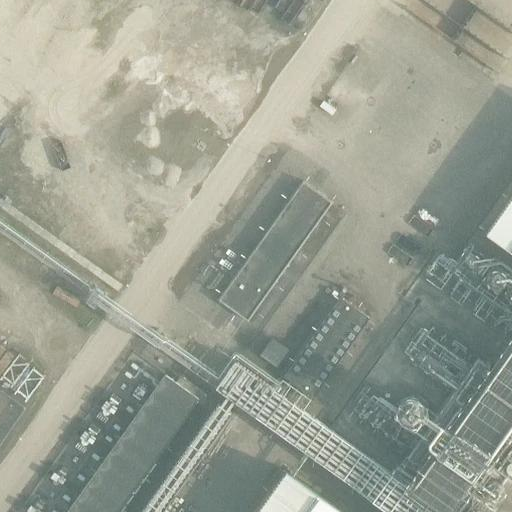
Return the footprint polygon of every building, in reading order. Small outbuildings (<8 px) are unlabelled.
[(304,174),(221,294),(252,315),(335,196),(304,174)] [(511,186),(495,212),(511,222),(511,186)] [(314,397),(370,318),(341,298),(285,377),(314,397)] [(165,375),(67,511),(117,511),(198,398),(165,375)] [(292,450),(248,511),(346,511),(358,496),(292,450)]
